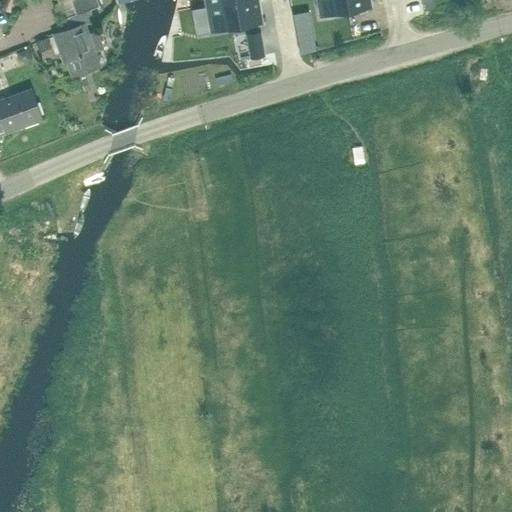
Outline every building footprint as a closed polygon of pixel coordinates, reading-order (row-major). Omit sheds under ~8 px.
[(99,65),(85,24),(94,21),(91,9),(100,6),(97,0),(71,0),(76,14),(66,17),(70,29),(54,35),(64,63),(68,62),(73,75),(99,65)] [(263,22),(258,0),(238,0),(206,6),(210,32),(263,22)] [(371,7),(369,0),(316,0),(319,16),(371,7)] [(265,55),(260,31),(246,34),(251,58),(265,55)] [(0,133),(42,118),(32,89),(0,100),(0,133)] [(346,165),(356,165),(356,146),(345,147),(346,165)]
